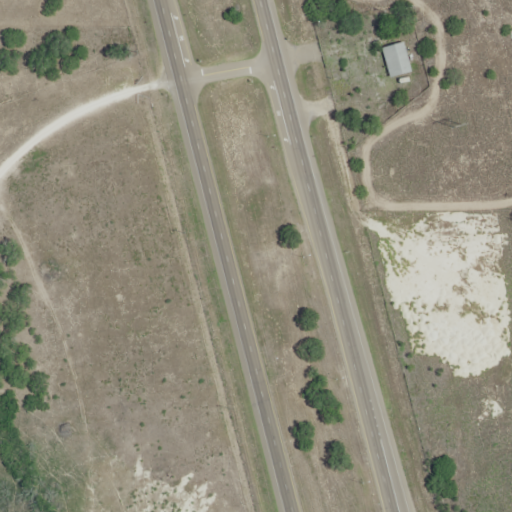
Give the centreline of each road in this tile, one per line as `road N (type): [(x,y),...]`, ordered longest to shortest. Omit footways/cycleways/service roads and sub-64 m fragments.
road 1 (trunk): [(397,511),(265,0)]
road 2 (trunk): [(162,0),(291,511)]
